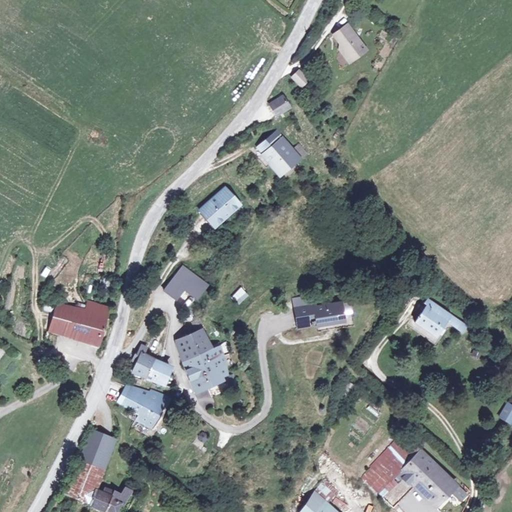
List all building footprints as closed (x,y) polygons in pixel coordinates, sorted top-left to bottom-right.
[(341,52),(350,63),(365,52),(355,40),(358,38),(348,24),(338,32),(340,35),(335,38),(344,49),(341,52)] [(299,73),(297,75),(293,78),(298,85),(301,88),(308,82),(299,73)] [(281,98),(268,105),(274,116),(288,109),(281,98)] [(276,135),(257,149),(277,177),(296,163),(303,158),(297,150),(290,154),(276,135)] [(224,189),(200,210),(213,226),(237,204),(224,189)] [(46,278),(51,270),(45,266),(40,275),(46,278)] [(208,283),(204,281),(183,266),(166,291),(179,300),(186,288),(195,294),(199,297),(208,283)] [(102,277),(97,287),(107,292),(112,282),(102,277)] [(238,305),(249,295),(241,287),(230,297),(238,305)] [(474,326),(467,321),(433,296),(428,302),(432,305),(418,324),(441,341),(455,321),(470,332),(474,326)] [(60,301),(52,332),(102,342),(110,305),(90,300),(88,307),(60,301)] [(352,324),(351,317),(360,316),(358,304),(350,305),(323,310),(323,307),(303,310),(305,322),(324,319),(326,328),(352,324)] [(200,320),(192,314),(188,320),(196,326),(200,320)] [(177,341),(183,360),(192,396),(220,388),(218,382),(225,372),(222,361),(231,358),(228,342),(211,349),(201,328),(197,331),(198,334),(177,341)] [(172,372),(154,362),(144,356),(148,350),(144,347),(142,349),(138,356),(137,355),(134,362),(138,364),(133,373),(145,379),(164,387),(172,372)] [(88,390),(82,387),(78,397),(84,399),(88,390)] [(131,390),(125,403),(143,412),(141,418),(159,426),(170,402),(154,394),(152,398),(131,390)] [(384,482),(419,443),(403,429),(368,466),(362,472),(378,488),(380,487),(384,482)] [(66,497),(91,508),(101,486),(98,485),(117,441),(94,431),(66,497)] [(196,440),(204,444),(208,436),(200,433),(196,440)] [(394,500),(398,496),(415,477),(436,496),(449,481),(462,492),(467,484),(419,443),(384,482),(380,487),(394,500)] [(358,456),(362,461),(371,451),(366,447),(358,456)] [(321,482),(300,511),(334,511),(326,506),(335,493),(321,482)] [(98,511),(106,511),(115,493),(107,489),(105,491),(102,490),(103,487),(101,486),(91,508),(98,511)] [(118,495),(115,493),(106,511),(116,511),(118,508),(121,509),(129,492),(122,488),(118,495)]
